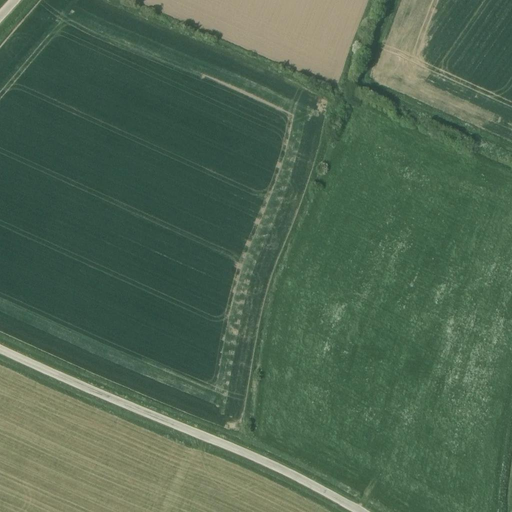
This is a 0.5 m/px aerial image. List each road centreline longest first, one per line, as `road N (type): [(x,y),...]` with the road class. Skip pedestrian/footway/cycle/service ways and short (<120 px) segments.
road 1 (unclassified): [(356,511),(286,472),(0,349)]
road 2 (unknown): [(397,0),(361,81),(511,151)]
